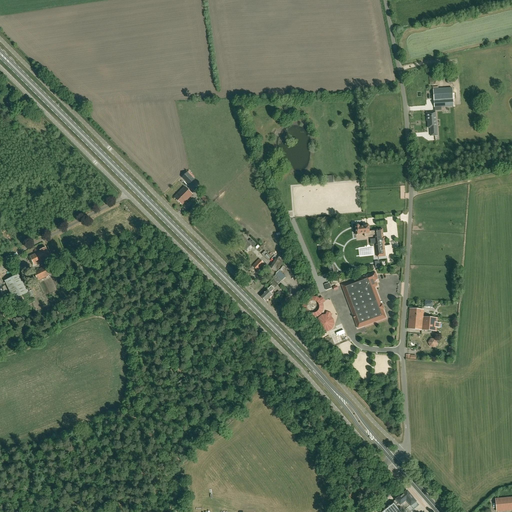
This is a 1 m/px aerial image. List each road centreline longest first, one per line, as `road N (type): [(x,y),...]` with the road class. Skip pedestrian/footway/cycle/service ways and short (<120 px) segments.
road 1 (unclassified): [(404,452),(0,38)]
road 2 (unclassified): [(386,467),(294,362),(0,70)]
road 3 (unclassified): [(404,452),(408,108),(385,0)]
road 4 (primary): [(331,389),(16,68)]
road 5 (unknown): [(403,346),(366,345),(352,331),(316,273),(295,217)]
